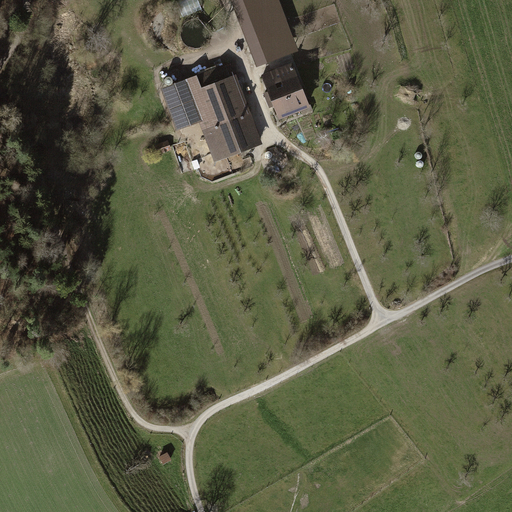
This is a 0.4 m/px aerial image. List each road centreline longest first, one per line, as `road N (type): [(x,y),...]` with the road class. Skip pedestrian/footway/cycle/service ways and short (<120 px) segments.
road 1 (track): [(192,431),(153,428),(129,410),(0,92)]
road 2 (track): [(382,323),(319,170),(271,126),(224,0)]
road 3 (track): [(192,431),(217,408),(511,259)]
